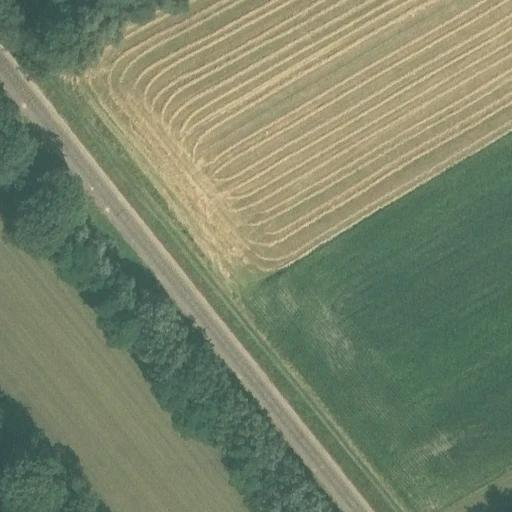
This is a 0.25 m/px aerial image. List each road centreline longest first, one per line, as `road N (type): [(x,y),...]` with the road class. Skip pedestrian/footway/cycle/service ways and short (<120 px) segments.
road 1 (track): [(34,61),(406,511)]
road 2 (track): [(0,415),(78,511)]
